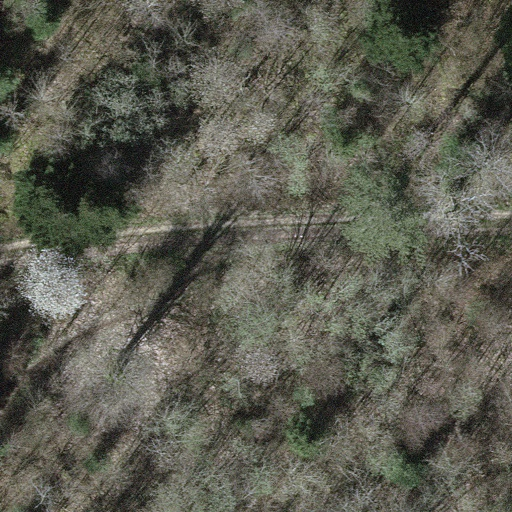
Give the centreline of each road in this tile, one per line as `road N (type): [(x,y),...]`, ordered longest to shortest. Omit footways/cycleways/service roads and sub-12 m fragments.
road 1 (track): [(342,216),(88,233),(0,248)]
road 2 (track): [(511,214),(342,216)]
